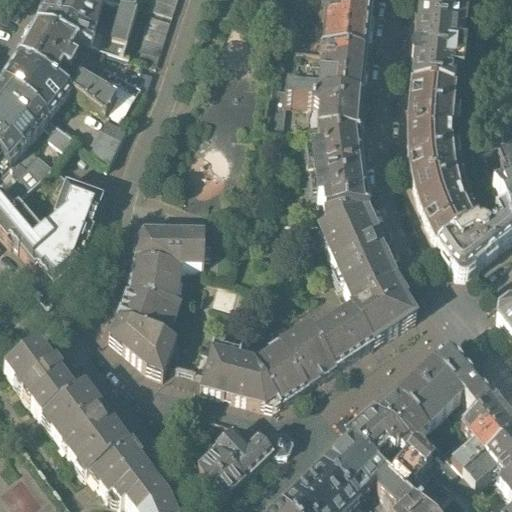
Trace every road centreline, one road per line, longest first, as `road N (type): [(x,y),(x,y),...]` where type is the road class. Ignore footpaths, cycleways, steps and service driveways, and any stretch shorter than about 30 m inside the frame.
road 1 (residential): [(454,318),(423,275),(389,196),(383,102),(395,0)]
road 2 (residential): [(195,511),(183,477),(133,412),(0,270)]
